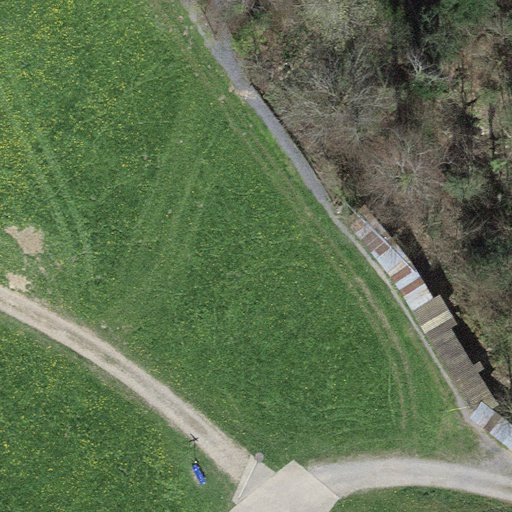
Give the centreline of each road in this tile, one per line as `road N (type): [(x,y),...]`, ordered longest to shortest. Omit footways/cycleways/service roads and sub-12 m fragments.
road 1 (track): [(0,299),(77,336),(273,511)]
road 2 (track): [(288,511),(440,480),(511,490)]
